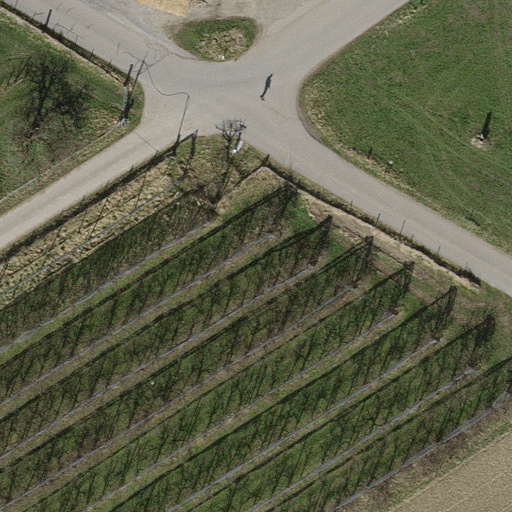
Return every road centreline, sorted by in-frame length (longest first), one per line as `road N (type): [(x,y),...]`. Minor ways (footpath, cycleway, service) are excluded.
road 1 (residential): [(220,103),(511,276)]
road 2 (track): [(0,239),(220,103)]
road 3 (residential): [(40,0),(220,103)]
road 4 (residential): [(374,0),(220,103)]
